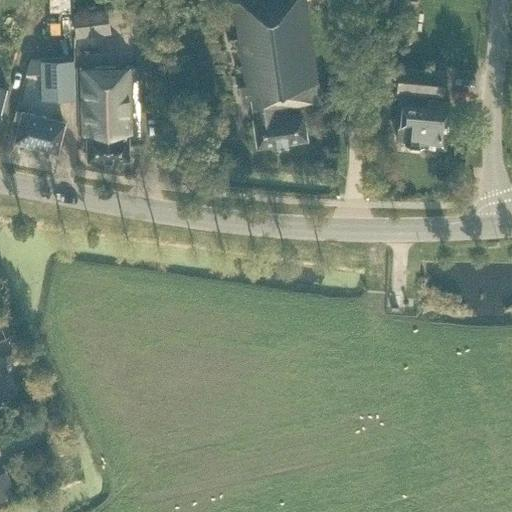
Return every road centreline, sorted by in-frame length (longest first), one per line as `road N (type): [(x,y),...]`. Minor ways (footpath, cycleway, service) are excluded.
road 1 (primary): [(506,225),(328,229),(0,182)]
road 2 (residential): [(506,225),(495,129),(501,0)]
